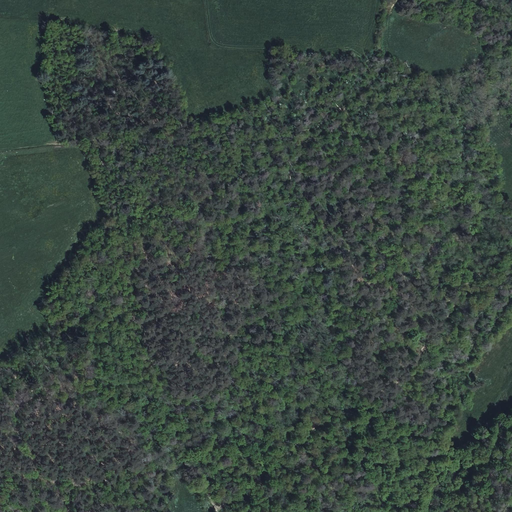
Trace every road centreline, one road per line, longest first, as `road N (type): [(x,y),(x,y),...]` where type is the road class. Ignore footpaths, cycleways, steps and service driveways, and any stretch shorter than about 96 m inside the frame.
road 1 (track): [(511,239),(380,388),(315,426),(253,492),(217,505)]
road 2 (track): [(0,152),(182,113)]
